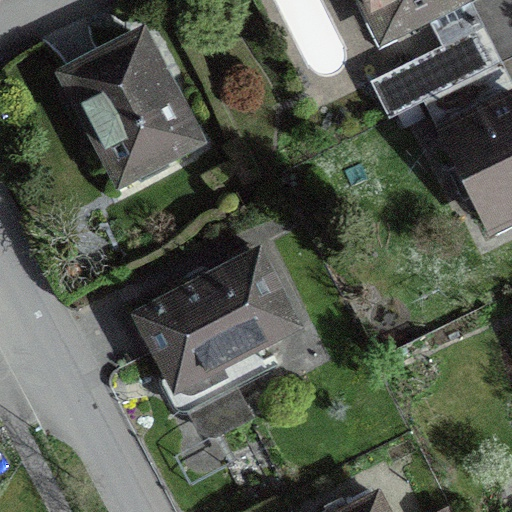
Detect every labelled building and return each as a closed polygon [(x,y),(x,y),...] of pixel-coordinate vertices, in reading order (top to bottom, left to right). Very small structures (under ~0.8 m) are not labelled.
[(368,86),(386,121),(421,104),(426,101),(489,70),(470,34),(480,29),(465,0),(362,0),(386,47),(395,42),(408,65),(368,86)] [(66,79),(118,181),(191,143),(138,41),(66,79)] [(511,104),(507,106),(489,70),(426,101),(421,104),(440,142),(445,139),(485,218),(511,204),(511,104)] [(252,348),(292,328),(253,258),(228,272),(227,269),(167,301),(168,303),(137,319),(195,430),(203,437),(214,434),(245,419),(230,390),(265,373),(252,348)] [(345,511),(340,501),(322,511),(380,511),(374,498),(346,511),(345,511)]
